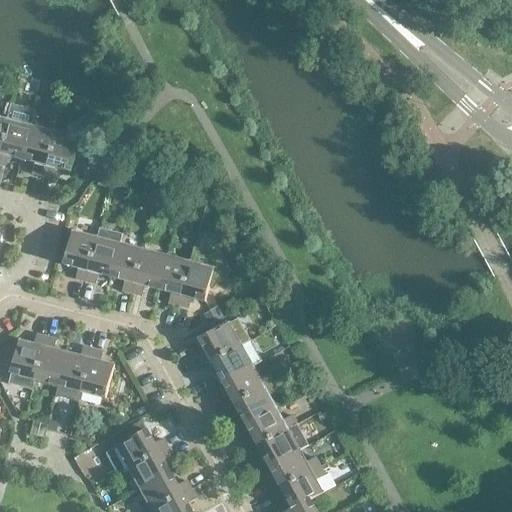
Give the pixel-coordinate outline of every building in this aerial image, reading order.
[(7,157),(21,161),(30,127),(7,121),(0,145),(0,165),(5,167),(7,157)] [(30,127),(21,161),(34,164),(31,174),(41,176),(53,133),(30,127)] [(53,133),(41,176),(51,179),(54,170),(68,174),(77,140),(53,133)] [(105,173),(102,185),(110,188),(114,175),(105,173)] [(137,183),(134,192),(143,195),(145,186),(137,183)] [(77,280),(86,282),(98,239),(74,233),(65,266),(79,270),(77,280)] [(99,275),(112,279),(121,245),(98,239),(86,282),(96,285),(99,275)] [(121,245),(112,279),(125,282),(123,292),(133,294),(144,251),(121,245)] [(145,287),(158,291),(167,257),(144,251),(133,294),(143,297),(145,287)] [(169,304),(179,306),(190,263),(167,257),(158,291),(172,294),(169,304)] [(190,263),(179,306),(189,309),(192,300),(206,303),(215,269),(190,263)] [(218,308),(210,312),(216,322),(223,318),(218,308)] [(212,363),(251,342),(246,333),(237,337),(230,324),(200,341),(212,363)] [(36,381),(47,338),(37,335),(35,345),(21,341),(8,387),(32,394),(36,381)] [(57,341),(47,338),(36,381),(59,387),(68,354),(55,350),(57,341)] [(223,384),(254,367),(247,355),(256,351),(251,342),(212,363),(223,384)] [(81,357),(68,354),(59,387),(82,393),(94,350),(84,347),(81,357)] [(103,353),(94,350),(82,393),(106,400),(115,366),(101,362),(103,353)] [(235,405),(274,384),(269,375),(261,380),(254,367),(223,384),(235,405)] [(247,426),(277,409),(270,397),(279,393),(274,384),(235,405),(247,426)] [(284,421),(277,409),(247,426),(258,447),(297,426),(292,417),(284,421)] [(325,411),(318,415),(322,422),(329,418),(325,411)] [(49,426),(35,423),(32,435),(46,439),(49,426)] [(270,468),(300,451),(293,439),(302,435),(297,426),(258,447),(270,468)] [(117,448),(107,454),(119,476),(130,470),(169,449),(164,440),(155,445),(148,431),(117,448)] [(141,491),(172,474),(165,462),(174,457),(169,449),(130,470),(141,491)] [(281,489),(321,468),(316,459),(307,464),(300,451),(270,468),(281,489)] [(291,511),(311,502),(324,494),(317,481),(326,477),(321,468),(281,489),(293,510),(288,511),(291,511)] [(178,486),(172,474),(141,491),(152,511),(153,511),(192,491),(187,481),(178,486)] [(197,500),(192,491),(153,511),(192,511),(188,504),(197,500)] [(316,511),(311,502),(291,511),(316,511)]
